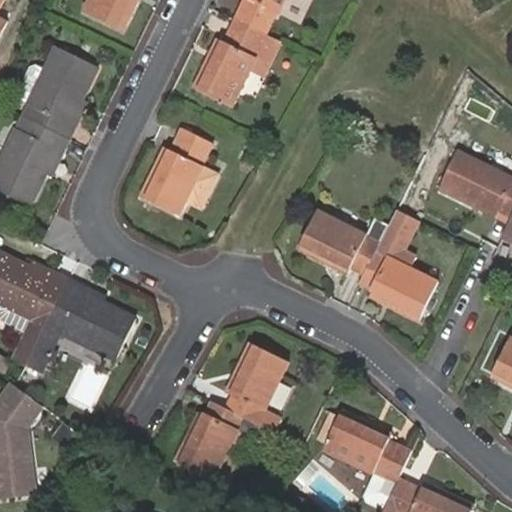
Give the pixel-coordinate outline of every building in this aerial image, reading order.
[(90,0),(84,12),(123,31),(137,0),(90,0)] [(244,0),(235,19),(267,35),(278,13),(279,14),(285,0),(244,0)] [(267,35),(235,19),(224,42),(219,40),(195,91),(233,109),(251,71),(257,58),(256,57),(267,35)] [(266,79),(283,43),(267,35),(256,57),(257,58),(251,71),(266,79)] [(56,47),(22,115),(71,139),(77,129),(71,126),(84,99),(99,68),(56,47)] [(71,126),(77,129),(90,101),(84,99),(71,126)] [(71,139),(22,115),(0,161),(0,191),(32,207),(47,174),(60,149),(65,152),(71,139)] [(187,203),(205,167),(215,145),(183,128),(172,151),(166,148),(142,197),(181,216),(187,203)] [(53,177),(65,152),(60,149),(47,174),(53,177)] [(501,212),(511,217),(511,176),(459,150),(439,189),(497,217),(501,212)] [(220,175),(205,167),(187,203),(203,210),(220,175)] [(366,275),(361,284),(374,291),(371,296),(421,321),(440,282),(414,268),(419,258),(405,251),(421,218),(400,207),(390,226),(385,236),(366,275)] [(385,236),(390,226),(375,218),(367,235),(319,211),(300,250),(348,274),(352,268),(366,275),(385,236)] [(13,359),(28,366),(70,278),(55,271),(52,278),(28,266),(0,253),(0,305),(31,320),(25,334),(13,359)] [(52,278),(55,271),(32,260),(28,266),(52,278)] [(70,278),(28,366),(41,373),(61,334),(117,361),(138,319),(104,303),(81,292),(84,285),(70,278)] [(107,296),(84,285),(81,292),(104,303),(107,296)] [(0,321),(25,334),(31,320),(0,305),(0,321)] [(486,367),(495,371),(511,341),(502,337),(486,367)] [(511,338),(511,341),(495,371),(511,379),(511,338)] [(234,394),(228,407),(264,425),(276,431),(282,419),(266,410),(289,361),(251,342),(228,391),(234,394)] [(18,387),(14,383),(0,401),(0,495),(36,491),(28,425),(43,405),(18,387)] [(228,407),(213,400),(205,415),(200,412),(175,462),(216,482),(218,478),(229,455),(240,432),(257,440),(264,425),(228,407)] [(399,477),(413,450),(391,439),(393,434),(344,411),(341,417),(330,439),(326,448),(374,472),(375,470),(398,481),(399,477)] [(330,439),(341,417),(334,413),(323,434),(330,439)] [(101,435),(110,422),(102,417),(94,431),(101,435)] [(70,442),(78,432),(62,420),(54,430),(70,442)] [(229,455),(218,478),(230,484),(241,460),(229,455)] [(385,508),(398,481),(375,470),(374,472),(364,493),(366,499),(385,508)] [(422,488),(399,477),(398,481),(385,508),(382,511),(473,511),(476,506),(426,481),(422,488)]
